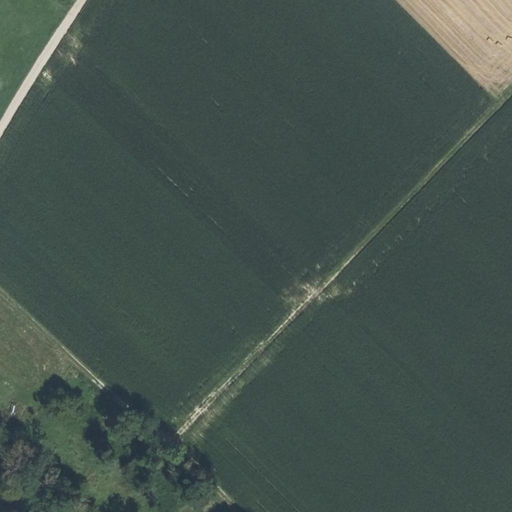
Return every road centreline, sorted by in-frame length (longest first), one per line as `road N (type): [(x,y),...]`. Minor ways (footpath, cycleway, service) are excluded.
road 1 (track): [(511,96),(176,441)]
road 2 (track): [(0,138),(85,0)]
